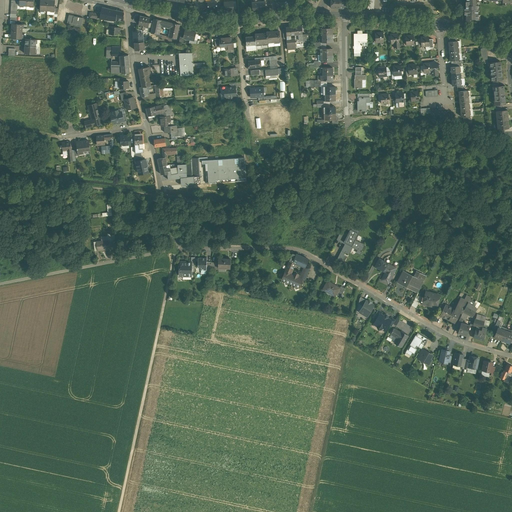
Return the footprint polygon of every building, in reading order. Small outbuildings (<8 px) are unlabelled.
[(55,0),(47,0),(47,11),(55,11),(55,8),(55,0)] [(330,0),(331,2),(330,6),(330,7),(331,8),(332,8),(343,8),(343,0),(330,0)] [(217,1),(207,2),(208,10),(217,9),(217,1)] [(257,2),(253,2),(252,2),(253,11),(266,10),(266,1),(259,2),(257,2)] [(233,2),(224,2),(225,11),(234,11),(233,2)] [(477,5),(466,5),(466,8),(464,8),(464,14),(466,14),(466,20),(469,20),(471,20),(471,19),(476,19),(476,18),(478,18),(478,16),(479,16),(479,14),(478,14),(478,9),(477,9),(477,6),(478,6),(478,5),(477,5)] [(124,12),(102,7),(101,14),(93,13),(92,18),(116,20),(123,21),(124,12)] [(150,18),(140,16),(139,23),(139,25),(143,26),(145,26),(145,27),(146,27),(148,28),(148,27),(150,18)] [(154,19),(152,27),(151,33),(158,35),(157,37),(168,39),(169,37),(176,38),(177,35),(170,33),(169,36),(159,34),(161,26),(162,21),(154,19)] [(180,25),(172,23),(171,27),(170,33),(177,35),(180,25)] [(113,26),(110,26),(109,34),(119,35),(120,27),(113,26)] [(294,26),(286,27),(286,29),(287,35),(290,35),(295,35),(294,26)] [(302,26),(294,26),(295,35),(299,34),(303,34),(302,26)] [(196,32),(185,30),(184,35),(183,38),(184,38),(194,40),(196,32)] [(139,31),(134,31),(134,42),(143,42),(142,33),(139,33),(139,31)] [(367,42),(367,33),(353,34),(354,53),(360,53),(360,48),(362,48),(362,42),(367,42)] [(383,33),(375,33),(376,42),(384,41),(383,33)] [(303,34),(299,34),(299,39),(295,40),(296,44),(304,43),(303,36),(303,34)] [(398,34),(390,35),(391,43),(394,43),(396,43),(396,41),(399,41),(398,34)] [(290,35),(287,35),(287,37),(287,39),(288,48),(296,48),(295,38),(291,38),(290,35)] [(255,36),(246,37),(247,45),(256,44),(255,36)] [(413,36),(405,36),(406,45),(414,44),(413,36)] [(221,50),(233,49),(232,42),(231,42),(231,37),(220,38),(220,46),(221,50)] [(429,37),(421,38),(421,46),(425,46),(426,49),(427,50),(430,50),(430,48),(429,46),(430,46),(429,39),(429,37)] [(143,42),(134,42),(135,50),(145,49),(144,46),(144,41),(143,42)] [(36,47),(25,46),(24,54),(35,54),(36,47)] [(121,56),(121,48),(112,47),(112,51),(107,50),(107,58),(112,58),(112,55),(121,56)] [(192,53),(179,53),(181,75),(194,75),(192,53)] [(121,56),(121,63),(115,63),(111,63),(111,73),(130,73),(128,55),(121,56)] [(500,61),(489,62),(491,80),(492,80),(497,80),(502,79),(500,61)] [(431,63),(423,64),(424,73),(432,72),(431,63)] [(416,64),(408,65),(409,74),(417,73),(416,64)] [(151,75),(149,66),(138,69),(140,77),(149,76),(151,75)] [(401,66),(393,66),(394,75),(402,75),(401,66)] [(386,67),(378,67),(379,76),(387,76),(386,67)] [(225,69),(225,76),(237,75),(237,68),(234,68),(225,69)] [(277,68),(266,69),(266,77),(270,77),(269,75),(278,74),(277,68)] [(362,75),(356,75),(356,79),(354,79),(354,88),(357,88),(357,89),(358,89),(358,88),(362,88),(362,80),(366,80),(366,75),(362,75)] [(149,76),(140,77),(142,87),(146,86),(147,86),(151,86),(149,76)] [(498,86),(492,86),(494,105),(495,104),(501,104),(505,103),(503,85),(498,86)] [(231,86),(226,87),(226,88),(224,90),(224,95),(225,96),(227,98),(227,99),(232,98),(237,98),(237,95),(236,88),(236,86),(231,86)] [(263,87),(251,88),(251,97),(261,97),(264,97),(263,87)] [(107,99),(115,97),(115,101),(120,101),(120,98),(115,99),(114,94),(120,93),(119,90),(106,92),(107,99)] [(418,91),(410,92),(411,101),(419,100),(418,91)] [(403,92),(395,93),(396,102),(400,102),(400,107),(404,106),(403,92)] [(388,94),(380,95),(381,103),(389,103),(388,94)] [(128,99),(125,99),(127,108),(131,107),(131,109),(136,107),(133,97),(128,99)] [(369,97),(359,97),(359,98),(359,101),(357,101),(357,110),(360,110),(360,111),(362,111),(365,111),(365,110),(366,110),(366,102),(369,102),(369,97)] [(96,103),(88,105),(92,119),(87,121),(89,127),(102,123),(96,103)] [(170,105),(164,104),(166,112),(161,113),(162,116),(170,116),(172,116),(170,105)] [(154,106),(146,108),(148,116),(156,114),(154,106)] [(502,110),(496,111),(498,129),(499,129),(504,128),(508,128),(506,109),(502,110)] [(121,112),(118,112),(117,111),(113,112),(114,114),(110,115),(113,123),(120,121),(120,122),(124,121),(122,114),(121,112)] [(72,113),(64,114),(65,122),(73,121),(72,113)] [(335,113),(325,113),(325,120),(332,119),(332,123),(338,123),(338,119),(335,119),(335,113)] [(162,116),(160,117),(161,126),(162,126),(164,126),(170,125),(170,121),(171,121),(170,116),(162,116)] [(170,125),(164,126),(165,133),(171,132),(171,136),(177,136),(182,136),(181,129),(177,129),(177,125),(170,125)] [(113,135),(104,136),(104,139),(110,138),(111,146),(109,146),(109,150),(114,149),(113,135)] [(143,135),(135,136),(135,145),(135,147),(135,153),(137,153),(137,149),(144,148),(143,135)] [(130,136),(125,136),(121,136),(122,145),(131,144),(130,136)] [(165,138),(154,140),(155,147),(166,145),(165,143),(165,138)] [(89,141),(77,142),(77,147),(78,154),(79,154),(83,153),(83,150),(90,150),(89,141)] [(70,142),(62,143),(63,151),(67,150),(71,150),(70,142)] [(164,158),(157,159),(159,167),(167,165),(165,157),(164,158)] [(186,172),(178,173),(177,173),(177,178),(180,178),(187,177),(187,179),(192,178),(193,184),(246,181),(245,158),(208,160),(207,157),(192,158),(192,172),(186,172)] [(142,160),(136,162),(139,174),(148,172),(146,160),(142,160)] [(182,164),(178,164),(178,168),(178,173),(186,172),(186,164),(182,164)] [(169,165),(167,165),(159,167),(161,175),(169,173),(170,171),(170,169),(169,165)] [(111,205),(107,205),(108,213),(102,213),(102,216),(112,216),(111,205)] [(363,245),(354,240),(360,228),(354,225),(348,237),(345,236),(342,242),(345,243),(342,250),(348,253),(352,246),(358,249),(361,251),(361,252),(362,252),(363,251),(361,250),(363,245)] [(339,233),(337,239),(342,242),(345,236),(339,233)] [(109,241),(96,242),(97,251),(110,250),(109,241)] [(292,253),(289,261),(290,261),(285,272),(290,274),(295,264),(295,263),(293,262),(296,255),(292,253)] [(304,258),(296,254),(296,255),(293,262),(295,263),(301,265),(304,258)] [(207,257),(203,257),(203,258),(198,258),(198,262),(198,266),(198,267),(201,267),(201,270),(206,270),(207,262),(207,260),(207,257)] [(231,259),(218,258),(218,262),(218,268),(230,268),(231,259)] [(396,268),(379,259),(375,267),(385,273),(381,280),(388,284),(396,268)] [(191,262),(181,262),(181,269),(179,269),(179,276),(191,276),(191,266),(191,262)] [(218,262),(211,262),(210,270),(218,270),(218,268),(218,262)] [(307,268),(303,277),(300,276),(298,275),(297,277),(302,279),(305,281),(310,269),(307,268)] [(417,272),(414,277),(403,271),(397,282),(404,286),(407,284),(410,285),(409,286),(415,289),(418,284),(423,275),(417,272)] [(290,274),(285,272),(282,280),(299,287),(302,279),(297,277),(298,275),(298,274),(295,273),(294,274),(293,276),(290,274)] [(423,275),(418,284),(421,286),(426,277),(423,275)] [(336,286),(331,284),(332,283),(327,281),(323,290),(327,292),(328,291),(336,295),(335,297),(336,295),(340,288),(336,286)] [(340,288),(336,295),(340,297),(344,289),(340,287),(340,288)] [(439,295),(426,292),(423,304),(436,307),(439,295)] [(362,306),(360,311),(363,314),(363,315),(367,317),(368,315),(374,305),(371,303),(368,301),(367,301),(366,300),(362,306)] [(464,300),(463,300),(461,304),(458,309),(461,310),(459,312),(460,313),(462,314),(463,311),(468,303),(464,300)] [(474,307),(468,303),(463,311),(472,316),(477,309),(474,307)] [(452,309),(445,305),(441,312),(440,315),(447,319),(452,309)] [(456,308),(455,310),(452,309),(447,319),(455,323),(460,313),(459,312),(461,310),(458,309),(456,308)] [(380,313),(377,318),(376,320),(378,322),(376,325),(383,330),(385,326),(387,327),(389,325),(391,320),(380,313)] [(402,321),(396,318),(395,320),(393,324),(399,327),(402,321)] [(476,320),(475,319),(473,325),(477,327),(483,328),(484,325),(484,322),(476,320)] [(462,323),(461,328),(460,329),(459,329),(458,333),(467,336),(470,326),(462,323)] [(408,335),(401,331),(400,332),(394,328),(390,334),(397,338),(394,343),(401,347),(408,335)] [(482,329),(481,331),(476,329),(473,337),(483,340),(485,332),(486,330),(482,329)] [(505,332),(497,329),(494,338),(501,341),(505,332)] [(427,338),(417,332),(406,352),(411,355),(412,352),(414,353),(417,349),(416,348),(417,346),(421,348),(422,345),(427,338)] [(511,336),(511,334),(505,332),(501,341),(509,344),(510,342),(511,336)] [(432,341),(427,338),(422,345),(428,349),(432,341)] [(450,351),(442,350),(439,361),(447,363),(447,362),(449,353),(450,351)] [(432,355),(424,351),(422,355),(420,359),(430,365),(432,360),(430,359),(432,355)] [(463,355),(455,353),(453,364),(461,366),(462,359),(463,355)] [(478,358),(470,356),(469,360),(468,367),(476,369),(478,358)] [(490,362),(484,361),(482,370),(490,372),(491,372),(492,366),(492,364),(491,364),(490,362)] [(508,372),(504,370),(502,375),(506,377),(510,379),(511,373),(510,373),(508,372)]
